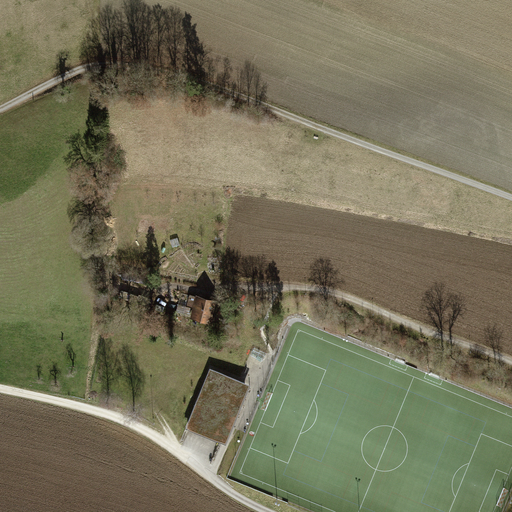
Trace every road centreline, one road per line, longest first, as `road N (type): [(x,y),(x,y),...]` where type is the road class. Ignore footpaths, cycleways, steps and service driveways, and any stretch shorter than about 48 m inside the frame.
road 1 (track): [(511,197),(167,66),(103,58),(0,108)]
road 2 (track): [(211,283),(337,295),(511,361)]
road 3 (track): [(269,511),(129,420),(0,388)]
